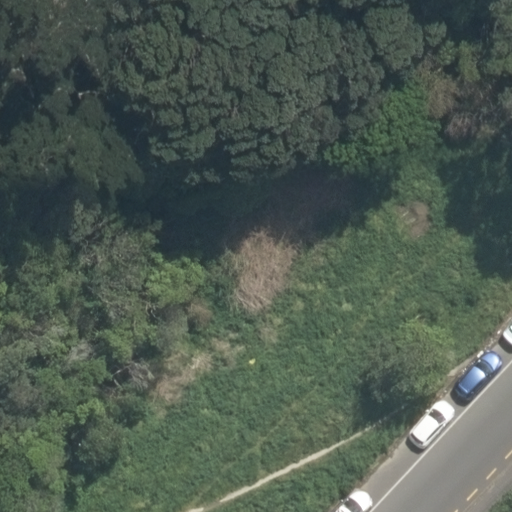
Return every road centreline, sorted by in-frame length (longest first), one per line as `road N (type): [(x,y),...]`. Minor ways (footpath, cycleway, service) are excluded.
road 1 (track): [(460,455),(402,440),(217,511)]
road 2 (residential): [(511,400),(405,511)]
